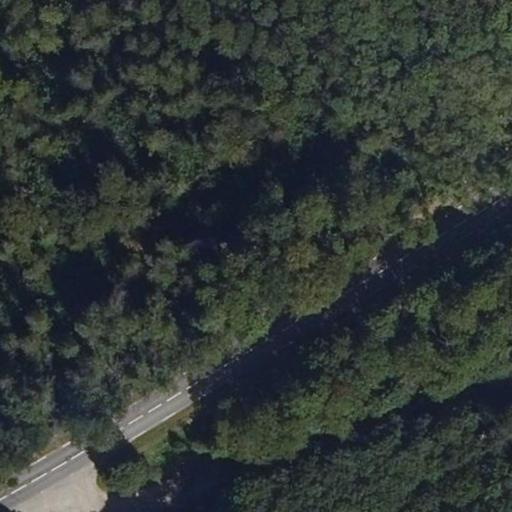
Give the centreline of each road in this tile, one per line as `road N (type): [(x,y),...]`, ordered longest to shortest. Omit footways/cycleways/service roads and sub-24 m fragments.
road 1 (tertiary): [(0,504),(511,196)]
road 2 (track): [(34,487),(107,501),(511,403)]
